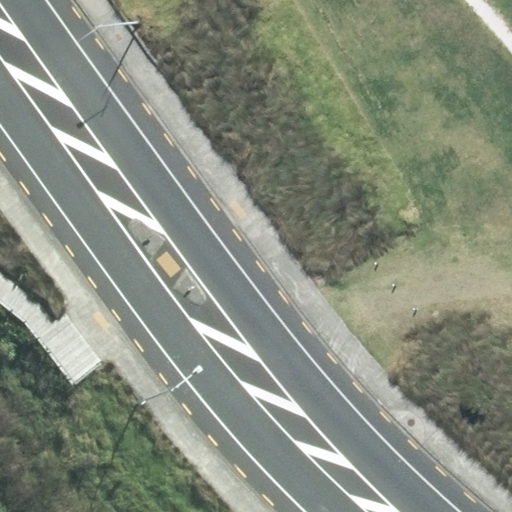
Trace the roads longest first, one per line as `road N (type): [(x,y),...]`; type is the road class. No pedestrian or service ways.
road 1 (tertiary): [(106,175),(275,399),(384,511)]
road 2 (tertiary): [(6,0),(106,175)]
road 3 (tertiary): [(106,175),(0,63)]
